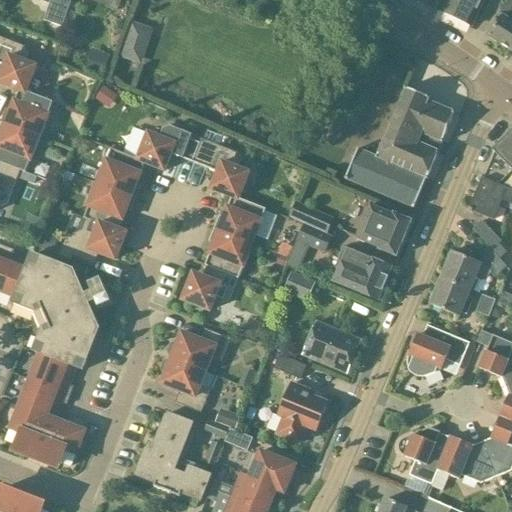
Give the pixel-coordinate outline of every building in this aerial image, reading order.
[(52,0),(48,21),(67,26),(72,0),(52,0)] [(442,0),(437,11),(473,27),(485,0),(442,0)] [(503,16),(489,37),(511,51),(511,0),(509,0),(500,14),(503,16)] [(132,22),(119,58),(141,66),(154,30),(132,22)] [(0,36),(0,64),(6,67),(0,82),(0,83),(20,91),(27,92),(37,67),(25,63),(29,54),(26,47),(0,36)] [(377,157),(359,150),(346,180),(416,209),(456,113),(429,102),(431,99),(406,89),(377,157)] [(8,109),(2,123),(40,138),(54,103),(27,92),(20,91),(12,111),(8,109)] [(40,138),(2,123),(0,128),(0,137),(1,138),(0,141),(0,162),(22,171),(26,173),(40,138)] [(195,164),(205,140),(171,127),(164,130),(161,139),(149,134),(139,160),(145,164),(165,172),(172,155),(195,164)] [(496,154),(485,181),(511,192),(511,135),(494,153),(496,154)] [(238,153),(205,140),(195,164),(219,173),(213,190),(233,198),(239,199),(249,174),(238,169),(241,160),(238,153)] [(112,149),(98,184),(136,199),(142,185),(137,184),(145,164),(139,160),(112,149)] [(22,171),(0,162),(0,206),(2,207),(9,204),(22,171)] [(511,192),(485,181),(483,181),(470,212),(473,213),(473,212),(495,221),(504,201),(509,203),(508,203),(511,204),(511,192)] [(136,199),(98,184),(85,219),(87,220),(119,231),(127,211),(131,213),(136,199)] [(220,216),(215,230),(253,245),(256,237),(267,241),(276,217),(266,213),(267,210),(239,199),(233,198),(225,218),(220,216)] [(296,202),(290,216),(329,233),(335,219),(296,202)] [(371,206),(357,240),(381,249),(380,250),(397,257),(412,222),(395,214),(394,216),(371,206)] [(329,233),(290,216),(289,218),(305,225),(289,260),(287,265),(300,270),(310,247),(326,254),(333,237),(328,235),(329,233)] [(72,236),(69,234),(60,256),(71,261),(73,257),(95,265),(99,254),(116,261),(127,234),(119,231),(87,220),(83,231),(72,236)] [(502,242),(484,222),(475,230),(493,250),(499,245),(502,242)] [(253,245),(215,230),(209,243),(214,245),(206,267),(207,267),(239,279),(239,280),(253,245)] [(493,250),(492,251),(500,259),(506,253),(499,245),(493,250)] [(452,253),(441,279),(471,291),(477,277),(485,281),(493,273),(497,277),(507,267),(500,259),(488,246),(480,265),(452,253)] [(6,247),(0,261),(0,291),(16,298),(20,287),(25,275),(30,262),(13,255),(15,251),(6,247)] [(341,269),(335,283),(379,301),(392,268),(344,248),(336,268),(341,269)] [(35,352),(41,354),(50,358),(65,364),(77,368),(83,371),(92,350),(85,348),(95,321),(89,305),(96,302),(92,292),(84,296),(74,271),(33,255),(30,262),(25,275),(20,287),(16,298),(14,304),(36,313),(43,330),(35,352)] [(239,279),(207,267),(203,278),(194,275),(184,301),(210,312),(215,300),(224,304),(231,300),(239,279)] [(316,283),(291,273),(283,293),(308,303),(316,283)] [(471,291),(441,279),(431,305),(460,317),(462,313),(467,315),(472,305),(466,303),(471,291)] [(511,296),(504,293),(498,304),(511,311),(511,296)] [(496,300),(483,295),(476,313),(490,318),(496,300)] [(318,324),(304,356),(348,374),(362,342),(318,324)] [(183,334),(179,343),(176,342),(171,343),(168,352),(170,356),(173,357),(172,359),(206,373),(212,358),(222,363),(231,340),(205,329),(201,341),(183,334)] [(478,344),(489,348),(494,336),(483,332),(478,344)] [(419,335),(409,357),(408,362),(409,368),(412,373),(417,376),(422,378),(428,377),(442,371),(447,361),(461,367),(471,344),(455,338),(450,349),(419,335)] [(506,387),(511,384),(511,343),(494,336),(489,348),(480,370),(502,379),(506,387)] [(467,370),(476,347),(471,345),(462,367),(467,370)] [(41,354),(30,381),(71,396),(75,387),(70,385),(77,368),(65,364),(50,358),(41,354)] [(300,379),(306,366),(280,356),(274,369),(300,379)] [(172,359),(172,361),(168,360),(164,361),(161,369),(163,373),(166,374),(162,385),(181,392),(176,403),(202,414),(211,391),(201,387),(206,373),(172,359)] [(30,381),(20,407),(56,421),(63,404),(67,406),(71,396),(30,381)] [(317,431),(328,403),(305,394),(307,390),(293,384),(280,416),(284,418),(278,435),(300,444),(307,427),(317,431)] [(511,384),(506,387),(509,397),(501,417),(511,422),(511,384)] [(20,407),(12,426),(6,442),(16,446),(15,449),(61,467),(62,463),(72,467),(89,423),(71,417),(68,425),(56,421),(20,407)] [(236,430),(241,418),(220,410),(216,423),(236,430)] [(147,451),(142,464),(137,477),(156,484),(155,488),(166,492),(180,498),(182,495),(201,502),(211,477),(190,468),(187,476),(175,472),(193,425),(168,414),(152,453),(147,451)] [(511,422),(501,417),(492,439),(482,443),(496,478),(511,472),(511,471),(511,422)] [(226,439),(229,429),(209,421),(205,430),(226,439)] [(430,429),(405,439),(401,442),(399,446),(399,450),(401,455),(405,457),(415,462),(410,476),(433,486),(439,471),(443,458),(433,454),(441,433),(430,429)] [(231,430),(226,443),(248,452),(254,439),(231,430)] [(452,437),(443,458),(439,471),(459,480),(461,476),(481,484),(496,478),(482,443),(474,447),(452,437)] [(261,452),(250,478),(277,490),(285,494),(296,466),(261,452)] [(242,475),(233,499),(265,511),(267,511),(277,490),(250,478),(242,475)] [(223,482),(215,480),(211,489),(219,492),(223,482)] [(211,489),(207,499),(219,504),(223,493),(219,492),(211,489)] [(0,511),(42,511),(44,509),(0,491),(0,511)] [(265,511),(233,499),(227,511),(265,511)] [(415,511),(407,509),(385,500),(380,511),(415,511)]
